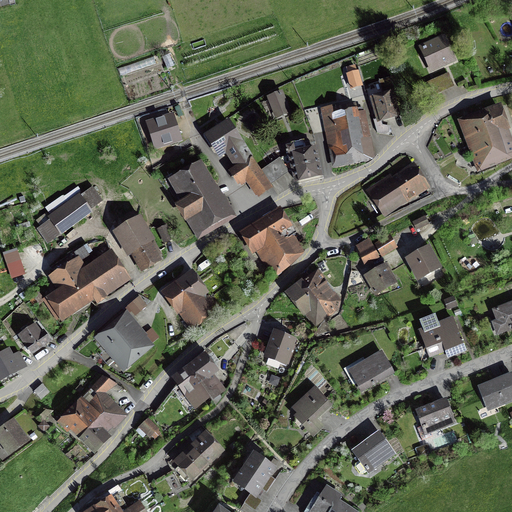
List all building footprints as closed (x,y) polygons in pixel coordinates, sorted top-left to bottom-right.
[(444,38),(423,48),(432,69),(454,60),(444,38)] [(355,66),(347,69),(352,88),(361,85),(355,66)] [(384,95),(373,98),(379,120),(398,114),(388,78),(380,80),(384,95)] [(281,92),(269,97),(277,117),(289,112),(281,92)] [(361,139),(356,110),(334,114),(333,108),(323,110),(327,133),(339,131),(341,143),(332,144),(335,163),(369,157),(366,138),(361,139)] [(499,108),(480,116),(497,161),(511,154),(511,138),(505,141),(500,129),(507,126),(499,108)] [(477,169),(497,161),(480,116),(480,115),(460,124),(469,145),(477,142),(480,151),(472,154),(477,169)] [(172,116),(148,123),(156,147),(180,140),(172,116)] [(227,149),(238,167),(251,158),(229,123),(209,136),(220,154),(227,149)] [(295,180),(318,175),(312,149),(304,151),(302,142),(292,144),(292,147),(287,148),(288,152),(286,152),(287,155),(280,158),(288,171),(293,170),(295,180)] [(270,186),(251,158),(238,167),(238,168),(232,171),(239,182),(246,177),(258,195),(270,186)] [(280,158),(262,170),(270,183),(288,171),(280,158)] [(226,215),(199,168),(172,183),(183,202),(178,205),(194,234),(226,215)] [(381,212),(423,185),(414,170),(394,183),(390,176),(367,190),(381,212)] [(80,199),(40,228),(42,232),(49,242),(101,204),(91,190),(79,198),(80,199)] [(282,211),(263,223),(290,265),(302,253),(291,236),(295,233),(282,211)] [(153,238),(140,217),(121,228),(143,267),(160,257),(149,240),(153,238)] [(425,217),(413,222),(416,229),(428,223),(425,217)] [(276,275),(290,265),(263,223),(245,234),(254,249),(255,249),(258,254),(259,254),(267,267),(270,265),(276,275)] [(166,227),(159,230),(165,242),(172,238),(166,227)] [(392,237),(378,244),(383,253),(396,247),(392,237)] [(369,240),(356,247),(365,264),(378,258),(369,240)] [(426,250),(408,259),(418,277),(436,268),(426,250)] [(52,269),(55,274),(50,277),(60,292),(49,300),(61,317),(92,296),(98,304),(106,297),(101,290),(127,273),(116,257),(110,260),(107,254),(85,268),(79,259),(77,260),(73,255),(52,269)] [(384,265),(367,274),(376,291),(393,282),(384,265)] [(316,272),(303,281),(329,314),(341,305),(316,272)] [(203,292),(192,276),(169,292),(194,326),(218,309),(209,296),(203,301),(199,294),(203,292)] [(329,314),(303,281),(288,292),(314,326),(329,314)] [(511,303),(493,310),(500,331),(511,326),(511,303)] [(157,348),(126,311),(93,339),(123,376),(157,348)] [(453,320),(424,331),(433,355),(462,344),(453,320)] [(35,325),(20,335),(31,351),(50,339),(44,329),(40,332),(35,325)] [(294,339),(275,332),(266,356),(285,363),(294,339)] [(0,354),(0,378),(1,380),(26,365),(15,346),(0,354)] [(205,352),(187,365),(211,399),(212,400),(225,390),(212,372),(218,369),(216,366),(205,352)] [(381,352),(350,370),(362,391),(393,373),(381,352)] [(187,365),(170,376),(178,387),(176,389),(174,390),(191,413),(211,399),(187,365)] [(511,373),(511,374),(479,387),(487,409),(511,400),(511,373)] [(70,428),(80,438),(113,403),(103,394),(115,384),(103,375),(57,422),(67,431),(70,428)] [(44,384),(34,392),(40,398),(49,390),(44,384)] [(315,388),(295,407),(300,412),(292,419),(302,431),(305,428),(311,435),(321,426),(315,419),(330,405),(315,388)] [(447,400),(417,410),(423,426),(417,428),(421,440),(432,436),(430,430),(454,422),(447,400)] [(127,417),(113,403),(80,438),(94,451),(127,417)] [(148,419),(141,426),(154,440),(162,433),(148,419)] [(0,437),(13,453),(26,441),(9,422),(0,430),(0,437)] [(379,432),(353,449),(360,461),(354,465),(361,476),(393,455),(379,432)] [(206,435),(177,461),(192,477),(221,451),(206,435)] [(427,444),(416,449),(420,457),(431,453),(427,444)] [(254,453),(235,482),(255,496),(261,488),(265,491),(273,479),(269,476),(275,467),(254,453)] [(172,472),(154,482),(161,494),(179,484),(172,472)] [(340,496),(326,487),(321,495),(317,492),(306,509),(311,511),(355,511),(337,500),(340,496)] [(114,494),(86,511),(144,511),(138,502),(125,510),(114,494)]
